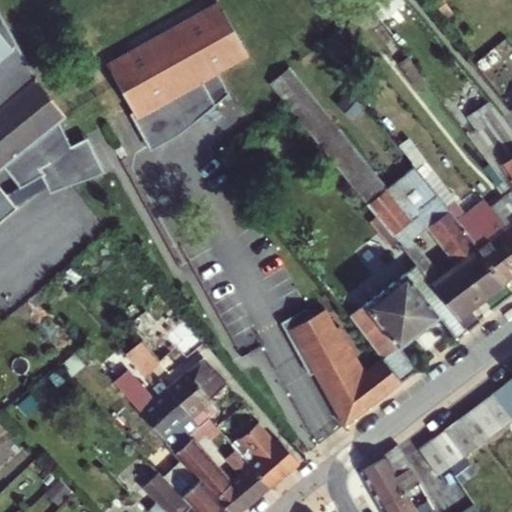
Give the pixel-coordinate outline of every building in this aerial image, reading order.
[(133,110),(137,117),(144,113),(153,129),(192,108),(196,114),(228,95),(217,74),(250,56),(221,2),(108,62),(133,110)] [(0,86),(26,65),(0,13),(0,86)] [(0,86),(0,169),(3,167),(21,189),(40,174),(48,184),(86,175),(74,151),(59,122),(67,116),(26,65),(0,86)] [(378,218),(399,245),(409,237),(411,240),(421,232),(292,68),(272,84),(274,87),(267,93),(273,100),(279,95),(286,102),(378,218)] [(137,117),(133,110),(130,112),(150,149),(176,136),(228,95),(196,114),(192,108),(153,129),(144,113),(137,117)] [(486,125),(507,155),(510,159),(511,157),(511,132),(500,115),(486,125)] [(86,140),(74,151),(86,175),(48,184),(51,188),(114,175),(86,140)] [(511,177),(511,157),(510,159),(507,155),(500,161),(511,177)] [(0,225),(18,211),(16,209),(48,184),(40,174),(21,189),(8,199),(0,188),(0,225)] [(507,229),(511,236),(511,192),(489,210),(505,231),(507,229)] [(468,331),(480,323),(471,310),(504,285),(459,226),(446,208),(437,197),(419,211),(419,220),(457,267),(442,279),(416,245),(406,253),(417,267),(468,331)] [(148,217),(141,208),(136,202),(105,228),(110,233),(119,243),(148,217)] [(446,208),(459,226),(504,285),(511,278),(511,236),(507,229),(505,231),(489,210),(484,204),(465,218),(453,203),(446,208)] [(399,245),(378,218),(371,223),(393,249),(399,245)] [(86,278),(74,264),(60,277),(71,291),(86,278)] [(417,267),(350,316),(382,359),(400,383),(417,370),(400,346),(439,318),(456,341),(468,331),(417,267)] [(306,308),(280,323),(309,376),(314,373),(290,329),(311,317),(306,308)] [(311,317),(290,329),(314,373),(327,397),(333,394),(337,402),(331,405),(343,426),(400,383),(382,359),(364,372),(338,327),(335,329),(324,309),(311,317)] [(126,356),(146,378),(161,365),(142,343),(126,356)] [(171,357),(161,365),(167,373),(177,364),(171,357)] [(205,359),(176,384),(197,408),(207,400),(226,384),(205,359)] [(116,383),(151,423),(163,438),(189,415),(168,391),(150,406),(137,391),(141,388),(128,373),(116,383)] [(511,379),(503,386),(511,398),(511,379)] [(197,408),(176,384),(168,391),(189,415),(197,408)] [(511,420),(511,398),(503,386),(492,395),(511,421),(511,420)] [(492,395),(480,404),(499,429),(511,421),(492,395)] [(480,404),(468,412),(488,438),(499,429),(480,404)] [(468,412),(457,421),(477,446),(488,438),(468,412)] [(268,486),(297,461),(279,439),(275,443),(257,421),(230,442),(238,451),(268,486)] [(457,421),(444,431),(461,454),(462,457),(477,446),(457,421)] [(431,441),(448,464),(461,454),(444,431),(431,441)] [(175,452),(190,469),(227,511),(238,511),(268,486),(238,451),(229,459),(241,473),(231,481),(191,437),(180,447),(175,452)] [(175,452),(180,447),(173,439),(168,443),(175,452)] [(438,476),(450,466),(448,464),(431,441),(419,449),(438,476)] [(362,473),(380,506),(418,484),(397,446),(396,444),(381,452),(383,456),(362,473)] [(469,467),(462,457),(461,454),(448,464),(450,466),(457,476),(469,467)] [(141,466),(152,477),(158,470),(147,459),(141,466)] [(202,501),(194,509),(196,511),(227,511),(190,469),(186,473),(195,482),(189,488),(192,491),(202,501)] [(168,511),(196,511),(194,509),(184,499),(158,470),(152,477),(142,486),(156,499),(168,511)] [(383,511),(433,511),(418,484),(380,506),(383,511)] [(137,489),(132,494),(141,504),(147,499),(137,489)] [(184,499),(194,509),(202,501),(192,491),(184,499)] [(146,509),(149,511),(168,511),(156,499),(146,509)] [(485,511),(478,502),(464,511),(485,511)]
